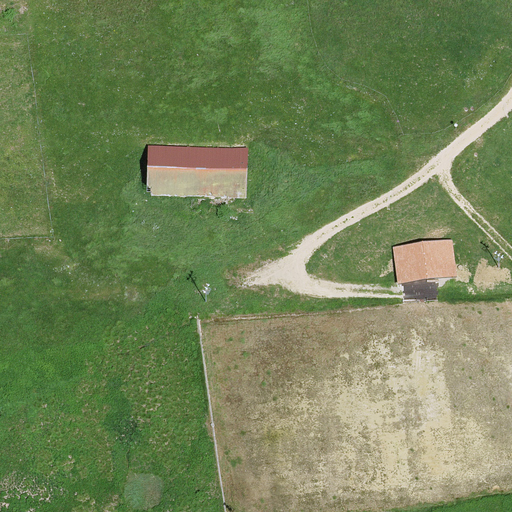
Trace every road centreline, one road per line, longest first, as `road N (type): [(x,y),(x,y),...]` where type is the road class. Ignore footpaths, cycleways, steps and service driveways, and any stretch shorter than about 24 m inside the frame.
road 1 (track): [(511,246),(444,181),(443,164),(511,99)]
road 2 (track): [(443,164),(321,236),(293,267)]
